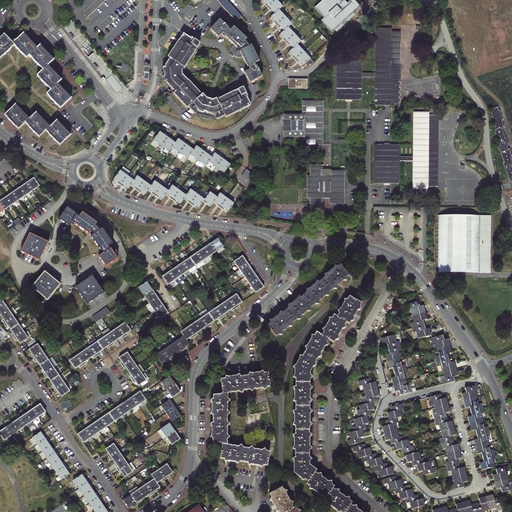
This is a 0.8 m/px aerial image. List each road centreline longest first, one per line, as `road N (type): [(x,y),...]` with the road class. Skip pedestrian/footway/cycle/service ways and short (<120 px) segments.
road 1 (residential): [(64,196),(19,234),(13,251),(22,283),(54,319),(84,316),(126,280),(121,248),(92,212)]
road 2 (residential): [(388,401),(374,426),(378,442),(427,492),(442,496),(477,487),(451,386)]
road 3 (residential): [(511,231),(489,160),(484,111),(462,80),(439,11),(419,0)]
road 4 (residential): [(189,467),(197,369),(277,292)]
road 5 (residential): [(381,511),(329,455),(330,388),(363,332)]
road 6 (residential): [(116,112),(142,111),(223,135),(261,107),(275,74)]
road 7 (residential): [(61,424),(117,387),(108,358),(157,326)]
road 8 (residential): [(390,0),(307,72),(275,74)]
road 9 (unknown): [(367,247),(370,115)]
road 10 (tertiary): [(403,264),(483,366)]
road 11 (tertiary): [(122,201),(241,229)]
